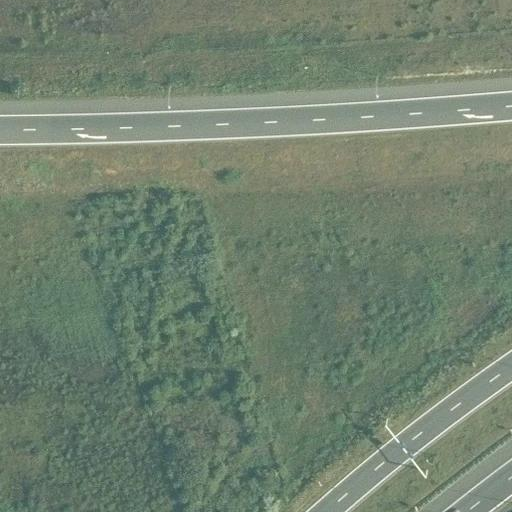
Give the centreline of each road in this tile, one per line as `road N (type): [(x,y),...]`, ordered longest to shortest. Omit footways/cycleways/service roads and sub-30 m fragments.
road 1 (motorway): [(511,106),(0,130)]
road 2 (trunk): [(511,369),(327,511)]
